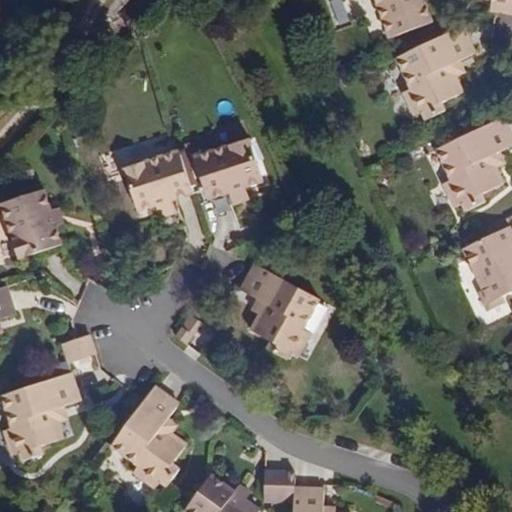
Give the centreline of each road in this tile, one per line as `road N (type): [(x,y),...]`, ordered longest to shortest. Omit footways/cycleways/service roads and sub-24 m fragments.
road 1 (residential): [(445,511),(405,487),(284,444),(131,330),(177,287)]
road 2 (track): [(0,136),(49,85),(97,0)]
